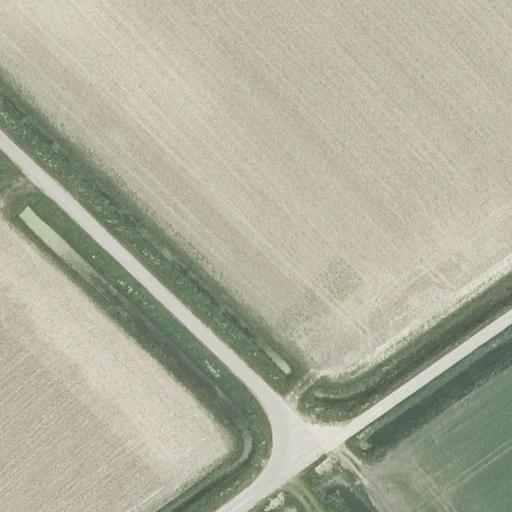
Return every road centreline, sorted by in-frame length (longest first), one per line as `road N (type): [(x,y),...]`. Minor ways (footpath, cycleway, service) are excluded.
road 1 (unclassified): [(313,451),(0,142)]
road 2 (unclassified): [(313,451),(511,315)]
